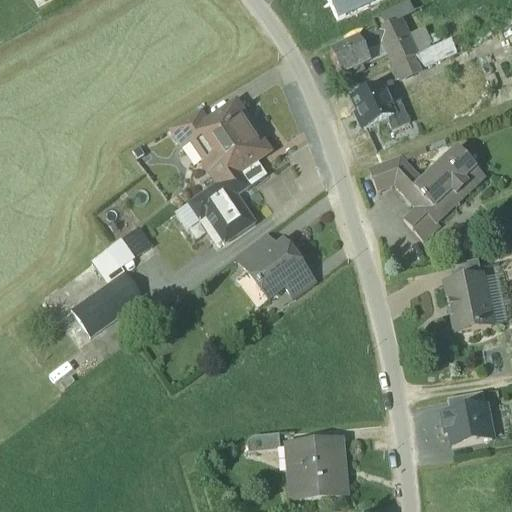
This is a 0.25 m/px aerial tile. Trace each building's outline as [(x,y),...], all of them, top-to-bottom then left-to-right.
[(326,0),(337,22),(383,0),(326,0)] [(409,43),(400,23),(377,34),(382,46),(386,54),(409,43)] [(377,34),(359,43),(365,55),(382,46),(377,34)] [(359,43),(330,56),(341,79),(370,66),(365,55),(359,43)] [(409,43),(386,54),(393,70),(417,59),(409,43)] [(451,43),(432,52),(437,65),(456,56),(451,43)] [(432,52),(417,59),(422,71),(437,65),(432,52)] [(417,59),(393,70),(398,82),(422,71),(417,59)] [(380,90),(352,103),(358,117),(356,118),(361,131),(364,129),(365,132),(394,119),(388,107),(380,90)] [(397,102),(388,107),(394,119),(403,115),(397,102)] [(235,108),(208,127),(194,136),(198,142),(190,147),(218,188),(219,189),(238,175),(239,175),(255,165),(268,155),(235,108)] [(199,115),(169,132),(183,152),(190,147),(198,142),(194,136),(208,127),(199,115)] [(457,152),(423,184),(409,170),(404,172),(400,161),(368,173),(377,197),(394,190),(415,213),(403,224),(423,245),(433,236),(430,233),(437,227),(471,194),(472,194),(485,182),(457,152)] [(255,165),(239,175),(249,191),(250,191),(265,180),(255,165)] [(238,175),(219,189),(218,188),(188,209),(205,234),(207,233),(218,249),(222,246),(224,249),(255,228),(237,200),(250,191),(249,191),(239,175),(238,175)] [(136,261),(154,248),(139,230),(122,243),(136,261)] [(265,240),(236,262),(246,275),(275,253),(274,253),(265,240)] [(282,247),(274,253),(275,253),(246,275),(257,289),(257,290),(260,294),(268,304),(285,291),(285,290),(304,275),(282,247)] [(477,265),(450,271),(453,286),(481,280),(477,265)] [(304,275),(285,290),(285,291),(295,303),(315,289),(304,275)] [(125,277),(71,315),(89,342),(143,304),(125,277)] [(453,286),(445,288),(448,302),(453,323),(456,338),(491,331),(481,280),(453,286)] [(482,397),(447,404),(450,419),(485,412),(482,397)] [(450,419),(442,421),(446,438),(449,438),(452,451),(492,443),(485,412),(450,419)] [(279,438),(253,441),(247,445),(248,457),(280,454),(279,438)] [(341,444),(286,449),(291,505),(347,500),(341,444)]
